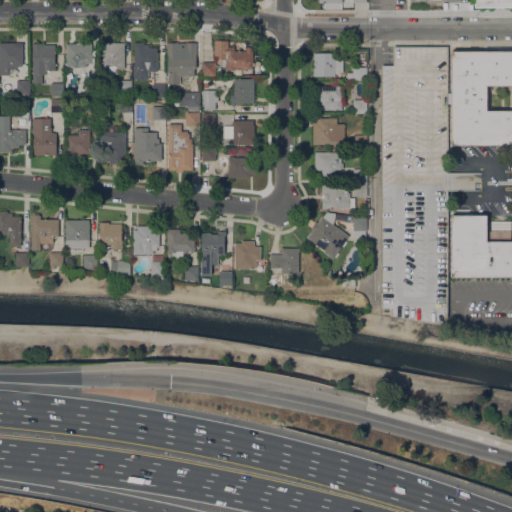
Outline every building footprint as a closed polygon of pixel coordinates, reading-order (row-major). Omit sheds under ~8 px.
[(340,9),(340,0),(316,0),(317,8),(340,9)] [(216,75),(202,75),(202,62),(215,61),(215,55),(214,55),(214,40),(228,40),(228,46),(234,46),(234,51),(246,51),(246,47),(251,47),(251,51),(253,51),(252,68),(244,68),(244,69),(241,69),(241,68),(234,68),(234,70),(225,70),(225,58),(215,58),(215,67),(216,75)] [(0,42),(17,42),(17,43),(22,43),(22,64),(16,64),(16,67),(8,67),(8,75),(0,75),(0,42)] [(76,43),(76,42),(83,42),(83,43),(92,43),(92,62),(89,62),(89,63),(86,63),(86,73),(80,73),(80,66),(66,66),(66,43),(76,43)] [(124,68),(123,68),(122,70),(118,70),(118,73),(104,73),(104,64),(102,64),(102,54),(100,53),(100,42),(124,42),(124,68)] [(133,64),(134,64),(134,42),(144,42),(144,44),(148,44),(148,47),(157,47),(157,70),(148,70),(148,78),(144,78),(144,79),(138,79),(138,78),(134,78),(133,64)] [(167,42),(195,42),(195,69),(194,69),(194,76),(180,76),(180,83),(167,83),(167,42)] [(32,83),(32,64),(33,64),(32,43),(42,43),(42,44),(55,44),(55,70),(49,70),(49,72),(47,72),(47,70),(46,70),(46,74),(42,74),(42,82),(32,83)] [(391,316),(391,308),(381,308),(381,248),(381,249),(381,237),(381,186),(381,174),(381,117),(381,118),(381,106),(381,105),(381,65),(393,65),(393,47),(448,47),(448,96),(444,96),(444,105),(448,105),(448,326),(391,316)] [(511,145),(451,145),(451,103),(448,103),(448,92),(451,92),(451,51),(511,51),(511,145)] [(313,52),(335,52),(335,60),(343,60),(343,72),(335,72),(335,76),(313,76),(313,52)] [(365,79),(352,79),(352,77),(346,77),(346,72),(351,72),(351,66),(365,66),(365,79)] [(230,103),(230,94),(234,94),(234,82),(233,82),(233,80),(234,80),(234,78),(253,78),(254,102),(230,103)] [(29,80),(30,93),(17,93),(17,80),(29,80)] [(95,80),(95,93),(84,93),(84,80),(95,80)] [(118,80),(131,80),(131,93),(118,93),(118,80)] [(215,90),(215,96),(218,96),(218,101),(215,101),(215,109),(202,109),(202,90),(202,80),(215,80),(215,90)] [(63,82),(63,96),(51,96),(51,82),(63,82)] [(165,84),(165,97),(152,97),(152,84),(165,84)] [(318,109),(318,100),(315,100),(315,96),(313,96),(313,85),(342,85),(342,103),(344,103),(344,109),(318,109)] [(187,105),(178,105),(178,92),(199,92),(199,111),(187,108),(187,105)] [(16,111),(16,98),(30,98),(30,112),(16,111)] [(64,98),(64,111),(51,112),(51,98),(64,98)] [(84,98),(97,98),(97,111),(84,111),(84,98)] [(118,98),(131,98),(131,111),(118,111),(118,98)] [(365,99),(365,112),(351,112),(351,99),(365,99)] [(152,106),(165,105),(165,118),(152,119),(152,106)] [(199,112),(199,125),(186,125),(186,112),(199,112)] [(215,125),(202,126),(202,112),(215,112),(215,125)] [(0,114),(9,114),(9,128),(13,128),(16,128),(26,128),(26,144),(20,144),(20,147),(12,147),(12,151),(0,151),(0,114)] [(337,117),(337,123),(344,123),(344,142),(338,142),(338,144),(313,144),(313,122),(316,122),(316,117),(337,117)] [(32,118),(50,118),(51,131),(54,131),(54,133),(56,133),(56,154),(33,154),(32,118)] [(232,144),(232,125),(231,125),(231,123),(233,123),(233,120),(253,120),(253,126),(254,126),(254,144),(232,144)] [(126,163),(109,163),(109,160),(100,160),(100,123),(109,123),(109,125),(125,125),(126,163)] [(168,123),(181,123),(181,131),(187,131),(187,133),(189,133),(189,140),(192,140),(192,170),(168,170),(168,123)] [(66,156),(66,125),(80,125),(80,129),(90,129),(90,153),(81,153),(81,156),(66,156)] [(365,134),(365,148),(351,148),(351,134),(365,134)] [(161,160),(143,160),(143,165),(134,165),(134,141),(143,141),(143,143),(150,143),(150,142),(153,142),(153,143),(161,142),(161,160)] [(202,160),(202,147),(215,147),(215,160),(202,160)] [(341,152),(341,169),(335,169),(335,175),(322,175),(322,169),(315,169),(315,152),(341,152)] [(228,177),(228,157),(233,157),(245,157),(245,153),(255,153),(255,174),(250,174),(250,177),(228,177)] [(351,168),(365,168),(365,181),(351,181),(351,168)] [(351,183),(366,183),(366,196),(351,196),(351,183)] [(348,184),(348,192),(348,197),(349,197),(349,208),(322,208),(322,198),(324,198),(324,195),(321,195),(321,184),(348,184)] [(0,211),(8,211),(8,212),(12,212),(12,216),(21,216),(21,245),(15,245),(15,247),(13,247),(13,246),(10,246),(9,234),(0,234),(0,211)] [(348,235),(333,258),(324,251),(324,250),(307,237),(312,229),(310,228),(315,221),(318,223),(322,217),(326,211),(335,212),(332,224),(348,235)] [(31,215),(33,215),(33,213),(39,213),(39,214),(40,214),(40,219),(58,219),(59,236),(53,236),(53,243),(40,243),(40,249),(31,249),(31,215)] [(511,276),(451,277),(450,215),(486,214),(486,241),(511,241),(511,276)] [(365,229),(364,229),(364,240),(353,240),(353,229),(352,229),(352,217),(365,217),(365,229)] [(66,248),(65,220),(89,219),(90,248),(84,248),(82,251),(80,253),(78,253),(75,253),(72,254),(71,254),(70,252),(69,250),(69,248),(66,248)] [(117,273),(111,272),(111,261),(117,261),(117,260),(121,260),(121,249),(111,249),(111,244),(99,244),(100,227),(99,227),(99,222),(108,222),(108,223),(121,223),(121,240),(123,240),(123,244),(122,244),(122,248),(131,248),(131,260),(130,260),(130,276),(117,274),(117,273)] [(160,225),(160,245),(159,245),(159,247),(158,247),(158,248),(157,248),(157,250),(153,250),(153,254),(133,254),(133,229),(137,229),(137,225),(160,225)] [(167,252),(167,229),(180,229),(180,233),(188,233),(188,236),(194,236),(195,251),(186,251),(183,251),(183,260),(171,260),(171,252),(167,252)] [(224,255),(222,255),(222,256),(219,256),(219,255),(201,255),(201,233),(216,233),(216,232),(224,232),(224,255)] [(235,242),(241,242),(241,240),(254,240),(254,246),(261,246),(261,260),(256,260),(256,267),(254,267),(254,268),(235,268),(235,242)] [(270,270),(270,254),(282,254),(282,247),(299,248),(298,260),(300,260),(300,262),(298,262),(298,272),(282,272),(282,267),(278,267),(278,270),(270,270)] [(29,252),(29,266),(15,266),(15,252),(29,252)] [(63,252),(63,265),(49,265),(49,252),(63,252)] [(83,254),(97,254),(97,268),(83,268),(83,254)] [(151,275),(151,261),(164,261),(164,275),(151,275)] [(185,266),(197,265),(197,279),(185,279),(185,266)] [(232,271),(232,284),(219,284),(219,271),(232,271)] [(355,279),(355,287),(342,287),(341,280),(355,279)]
